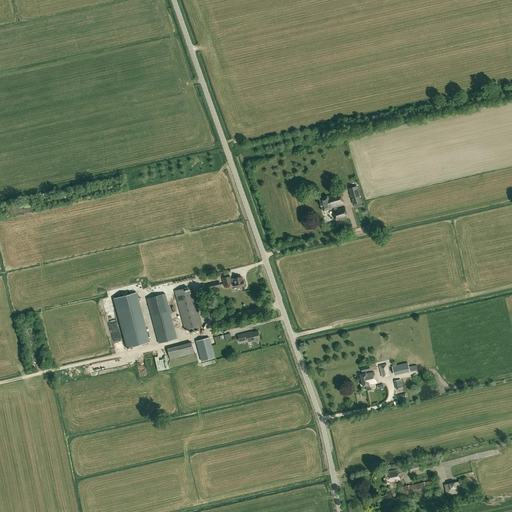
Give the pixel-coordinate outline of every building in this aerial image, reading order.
[(353,204),(362,201),(357,186),(349,188),(353,204)] [(328,196),(319,198),(323,211),(332,209),(332,208),(334,208),(334,210),(333,210),(336,221),(348,218),(345,207),(336,209),(336,207),(344,205),(341,192),(328,196)] [(224,286),(235,284),(233,278),(231,278),(231,276),(222,278),(224,286)] [(233,278),(235,284),(236,288),(245,285),(244,281),(243,281),(242,276),(233,278)] [(221,287),(219,281),(207,284),(207,285),(203,286),(204,291),(214,289),(220,287),(221,287)] [(189,328),(198,326),(202,325),(193,290),(186,292),(185,288),(174,291),(185,330),(189,328)] [(178,339),(165,293),(147,298),(159,343),(178,339)] [(117,311),(133,367),(155,360),(140,305),(117,311)] [(248,324),(223,328),(223,331),(230,330),(230,333),(233,332),(232,330),(248,327),(248,324)] [(253,333),(253,331),(237,335),(239,342),(248,340),(248,339),(251,338),(251,339),(251,341),(260,339),(258,334),(259,334),(260,333),(260,332),(259,331),(253,333)] [(202,361),(215,357),(209,338),(196,341),(202,361)] [(167,348),(170,360),(194,354),(191,342),(167,348)] [(161,348),(154,350),(159,369),(166,368),(161,348)] [(399,371),(409,370),(408,363),(398,364),(399,371)] [(379,366),(382,377),(390,375),(387,364),(379,366)] [(371,389),(369,385),(377,383),(374,371),(366,373),(366,371),(368,371),(370,371),(369,366),(361,368),(362,374),(360,375),(363,386),(365,386),(366,390),(371,389)] [(410,472),(437,465),(435,457),(408,463),(410,472)] [(385,483),(388,483),(397,481),(400,481),(398,470),(383,473),(385,483)] [(390,489),(392,499),(404,497),(407,496),(439,489),(437,480),(434,480),(425,482),(423,482),(409,485),(390,489)] [(445,484),(447,495),(462,492),(460,481),(445,484)]
